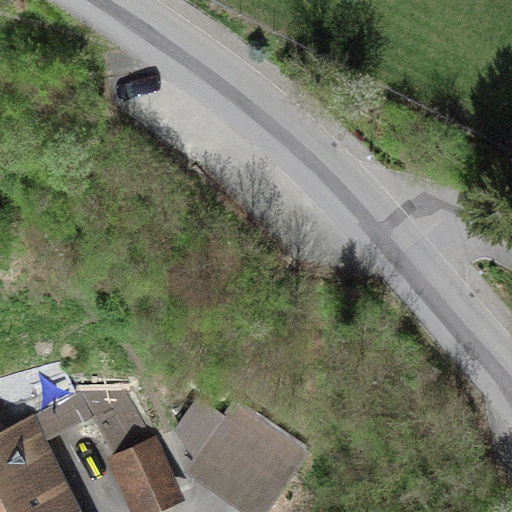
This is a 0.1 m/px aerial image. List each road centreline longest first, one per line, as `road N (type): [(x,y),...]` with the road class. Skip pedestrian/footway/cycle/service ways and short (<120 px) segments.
road 1 (residential): [(102,0),(258,115),(403,265),(511,395)]
road 2 (unknown): [(511,252),(482,246),(391,197)]
